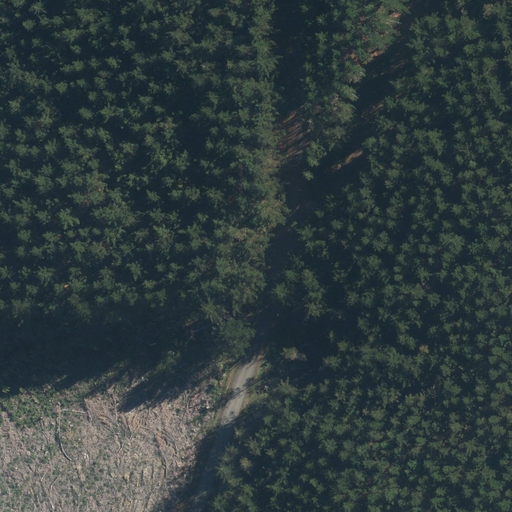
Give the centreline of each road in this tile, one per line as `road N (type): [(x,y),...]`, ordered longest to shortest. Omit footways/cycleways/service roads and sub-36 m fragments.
road 1 (track): [(193,511),(299,224),(291,0)]
road 2 (track): [(299,224),(351,174),(384,102),(414,0)]
